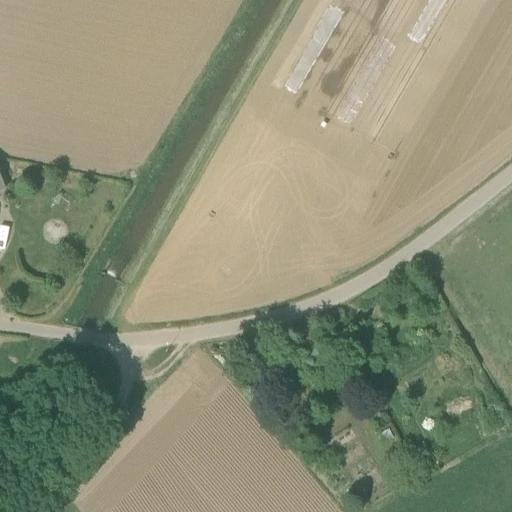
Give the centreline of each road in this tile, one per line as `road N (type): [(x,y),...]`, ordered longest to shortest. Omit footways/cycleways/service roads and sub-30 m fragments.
road 1 (unclassified): [(0,327),(136,345),(235,329),(331,298),(414,251),(511,175)]
road 2 (track): [(136,345),(115,407),(76,456),(11,511)]
